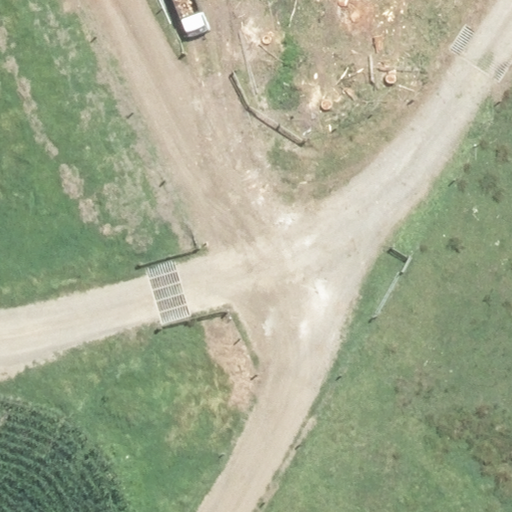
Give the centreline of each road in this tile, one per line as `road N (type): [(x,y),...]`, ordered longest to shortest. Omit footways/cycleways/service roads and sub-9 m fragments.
road 1 (track): [(143,511),(274,258),(474,0)]
road 2 (track): [(0,284),(274,258)]
road 3 (track): [(374,129),(292,0)]
